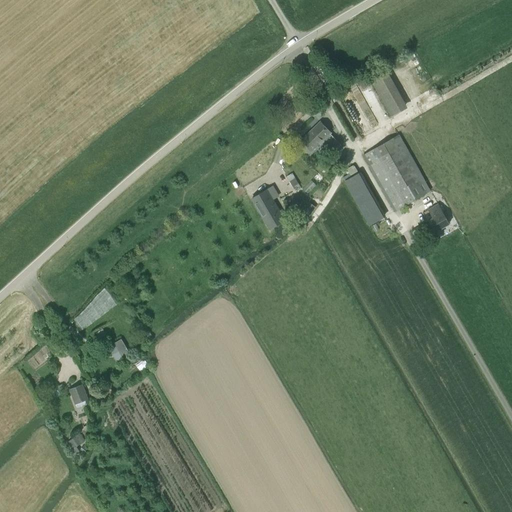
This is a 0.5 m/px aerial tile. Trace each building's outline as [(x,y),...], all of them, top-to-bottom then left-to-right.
[(390,72),(373,81),(391,116),(408,107),(390,72)] [(320,122),(300,141),(312,152),(315,149),(319,144),(320,144),(331,155),(341,145),(330,134),(331,133),(320,122)] [(399,136),(363,156),(395,212),(431,191),(399,136)] [(292,173),(286,177),(290,182),(295,179),(292,173)] [(369,226),(383,218),(358,173),(344,182),(369,226)] [(315,175),(311,180),(317,186),(322,181),(315,175)] [(295,179),(290,182),(294,190),(300,186),(295,179)] [(267,190),(252,199),(269,229),(285,220),(267,190)] [(303,212),(309,216),(315,207),(309,203),(303,212)] [(438,204),(429,210),(434,218),(430,221),(437,232),(450,224),(438,204)] [(93,323),(116,304),(109,296),(99,304),(96,300),(83,311),(90,320),(93,323)] [(101,343),(107,339),(101,329),(95,333),(101,343)] [(130,354),(121,339),(108,347),(117,362),(130,354)] [(144,359),(136,365),(140,371),(148,365),(144,359)] [(75,404),(89,399),(83,384),(69,389),(75,404)] [(113,395),(108,387),(101,392),(106,400),(113,395)] [(77,447),(86,441),(81,434),(67,443),(72,449),(70,450),(73,456),(80,451),(77,447)]
